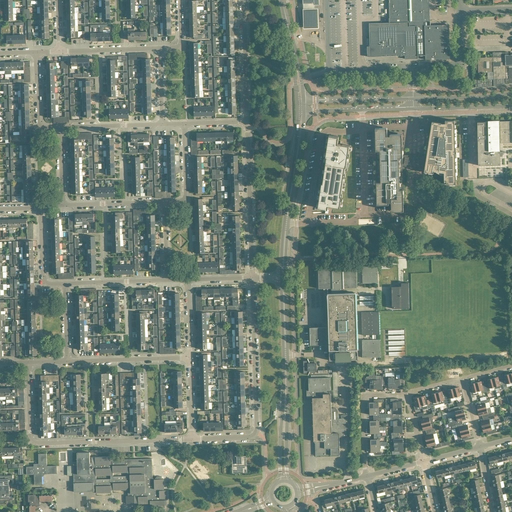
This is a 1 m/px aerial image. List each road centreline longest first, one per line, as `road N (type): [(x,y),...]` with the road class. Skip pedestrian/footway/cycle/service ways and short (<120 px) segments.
road 1 (residential): [(191,439),(37,442),(30,436),(28,362)]
road 2 (residential): [(253,436),(252,277)]
road 3 (residential): [(252,277),(246,121)]
road 4 (residential): [(412,67),(329,70),(327,0)]
road 5 (residential): [(366,476),(363,395),(407,394)]
road 6 (tertiary): [(285,401),(283,276)]
road 7 (residential): [(66,360),(188,357)]
road 8 (residential): [(246,121),(243,0)]
